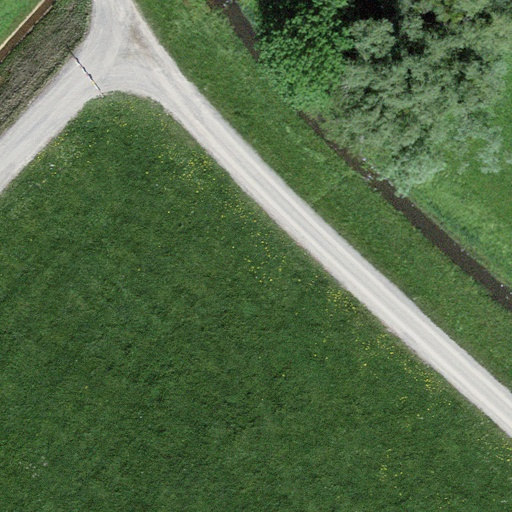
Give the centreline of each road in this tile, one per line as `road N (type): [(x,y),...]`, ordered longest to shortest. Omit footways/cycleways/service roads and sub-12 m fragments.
road 1 (track): [(511,412),(273,194),(171,82),(105,40)]
road 2 (track): [(0,167),(92,65),(112,0)]
